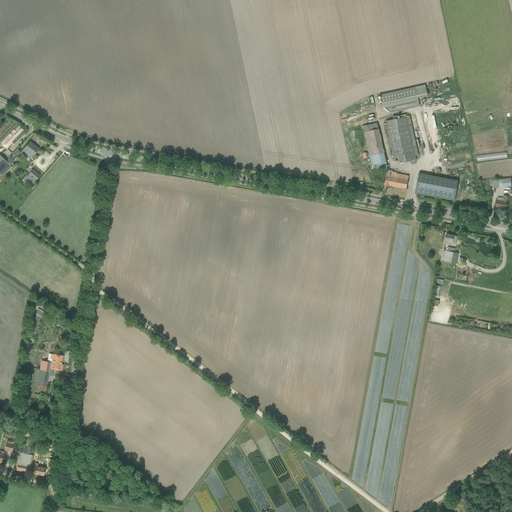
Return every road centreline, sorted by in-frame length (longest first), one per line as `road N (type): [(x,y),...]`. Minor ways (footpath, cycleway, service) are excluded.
road 1 (tertiary): [(511,227),(110,153)]
road 2 (track): [(387,511),(86,280)]
road 3 (unclassified): [(55,485),(110,153)]
road 4 (tertiary): [(110,153),(0,105)]
